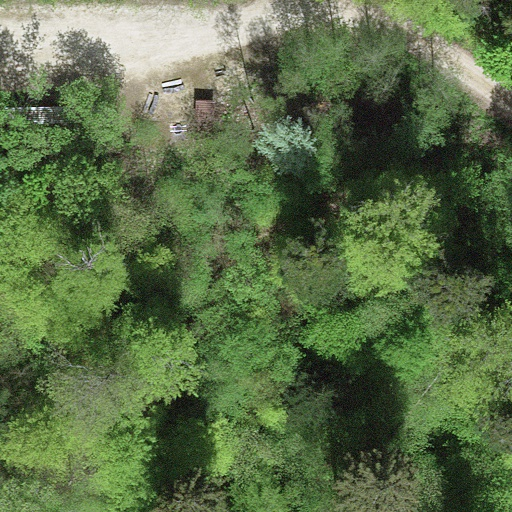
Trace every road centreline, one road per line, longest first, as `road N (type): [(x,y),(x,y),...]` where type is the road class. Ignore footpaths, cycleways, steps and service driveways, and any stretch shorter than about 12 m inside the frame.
road 1 (track): [(316,0),(182,48),(64,67),(0,57)]
road 2 (track): [(365,0),(511,116)]
